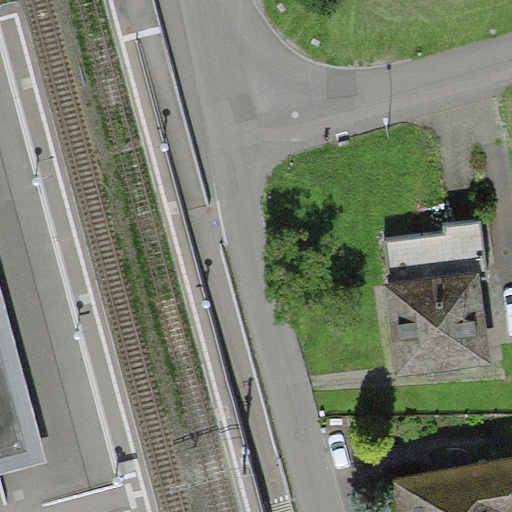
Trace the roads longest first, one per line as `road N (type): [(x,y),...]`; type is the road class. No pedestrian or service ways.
road 1 (unclassified): [(230,112),(256,271),(324,511)]
road 2 (residential): [(230,112),(321,102),(511,57)]
